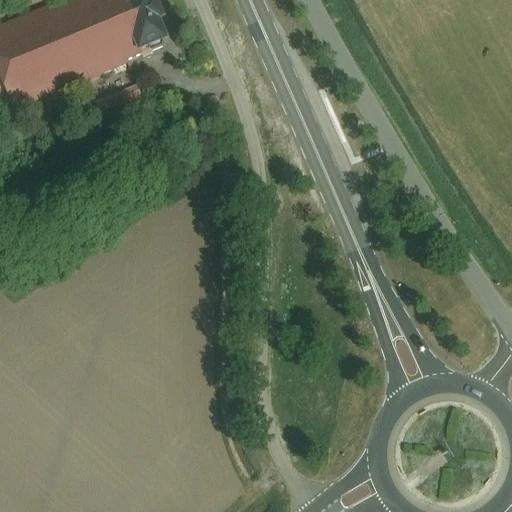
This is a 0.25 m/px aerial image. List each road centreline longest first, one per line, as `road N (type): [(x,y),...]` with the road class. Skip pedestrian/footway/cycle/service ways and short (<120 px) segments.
road 1 (unclassified): [(315,511),(276,454),(261,404),(263,218),(255,147),(199,0)]
road 2 (unclassified): [(511,334),(390,145),(309,0)]
road 3 (primary): [(371,276),(249,0)]
road 4 (primary): [(450,384),(422,356),(371,276)]
road 5 (primary): [(371,276),(368,294),(398,404)]
